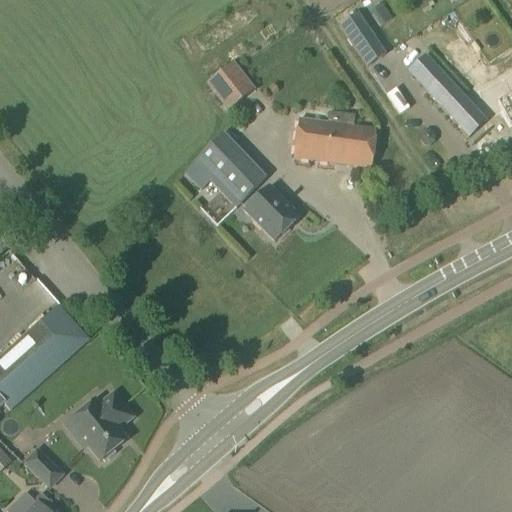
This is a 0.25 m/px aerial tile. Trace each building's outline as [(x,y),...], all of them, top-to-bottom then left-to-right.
[(338,28),(367,69),(385,56),(356,15),(338,28)] [(206,85),(228,113),(255,92),(233,64),(206,85)] [(511,92),(495,101),(500,109),(509,127),(511,125),(511,73),(506,76),(511,88),(511,92)] [(486,123),(442,76),(425,93),(468,140),(486,123)] [(293,160),(371,171),(376,131),(353,128),(354,117),(328,114),(326,125),(298,121),(293,160)] [(419,136),(419,142),(423,147),(429,148),(433,144),(434,138),(430,133),(424,132),(419,136)] [(223,136),(192,166),(201,175),(192,183),(201,192),(210,184),(236,211),(251,197),(267,181),(223,136)] [(243,213),(274,244),(299,220),(268,189),(243,213)] [(220,195),(202,210),(216,226),(234,210),(220,195)] [(0,410),(4,407),(9,413),(88,343),(58,309),(0,360),(0,410)] [(126,442),(118,432),(133,420),(114,395),(99,407),(95,403),(79,415),(68,424),(64,427),(83,451),(86,448),(99,464),(102,461),(104,464),(115,455),(113,453),(126,442)] [(24,465),(49,490),(62,477),(36,453),(24,465)] [(8,511),(57,511),(41,496),(33,504),(25,496),(8,511)]
